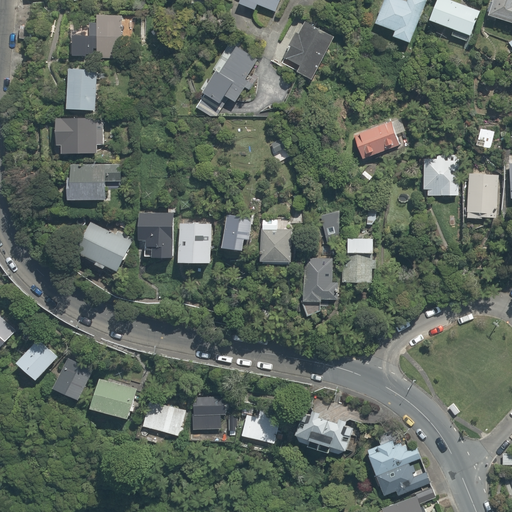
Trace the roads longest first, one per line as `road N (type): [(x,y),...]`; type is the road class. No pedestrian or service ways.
road 1 (tertiary): [(0,214),(15,250),(57,295),(119,327),(357,375)]
road 2 (residential): [(357,375),(441,314),(511,309)]
road 3 (tertiary): [(357,375),(424,411),(461,469)]
